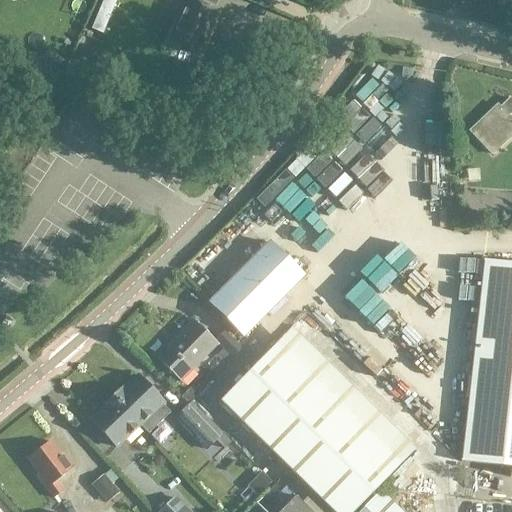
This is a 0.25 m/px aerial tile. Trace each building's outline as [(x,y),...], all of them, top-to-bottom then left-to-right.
[(218,13),(219,12),(190,0),(185,0),(168,42),(200,56),(211,31),(208,30),(216,12),(218,13)] [(499,106),(472,132),(494,154),(511,137),(511,100),(502,109),(499,106)] [(308,199),(298,213),(316,225),(321,221),(335,201),(346,208),(356,220),(366,227),(380,207),(409,183),(387,214),(404,234),(406,236),(427,217),(416,203),(407,198),(416,190),(406,178),(404,177),(396,168),(411,156),(418,145),(406,130),(395,123),(369,144),(359,137),(352,148),(345,154),(321,188),(308,199)] [(209,257),(244,226),(235,215),(199,246),(209,257)] [(381,222),(368,235),(381,247),(394,233),(381,222)] [(279,246),(215,301),(239,330),(304,275),(279,246)] [(511,266),(484,263),(484,264),(486,265),(463,463),(461,463),(461,464),(511,470),(510,479),(511,479),(511,266)] [(215,342),(192,320),(156,357),(181,382),(218,344),(223,349),(217,355),(226,364),(234,356),(242,348),(224,331),(215,342)] [(312,493),(331,511),(355,511),(399,466),(277,344),(219,401),(313,493),(312,493)] [(112,398),(140,427),(163,404),(137,377),(125,389),(123,387),(112,398)] [(418,398),(435,399),(436,382),(419,380),(418,398)] [(190,389),(182,398),(187,403),(196,394),(190,389)] [(140,427),(112,398),(101,408),(103,410),(91,422),(117,448),(140,427)] [(217,440),(188,408),(176,419),(206,451),(216,441),(217,440)] [(152,436),(164,452),(177,442),(165,426),(152,436)] [(231,443),(223,434),(217,440),(216,441),(225,450),(231,443)] [(57,483),(74,470),(64,456),(62,458),(51,443),(28,461),(39,476),(37,477),(53,499),(64,491),(57,483)] [(400,511),(380,492),(360,511),(400,511)] [(295,498),(281,511),(331,511),(312,493),(301,505),(295,498)] [(161,511),(186,511),(175,499),(161,511)]
